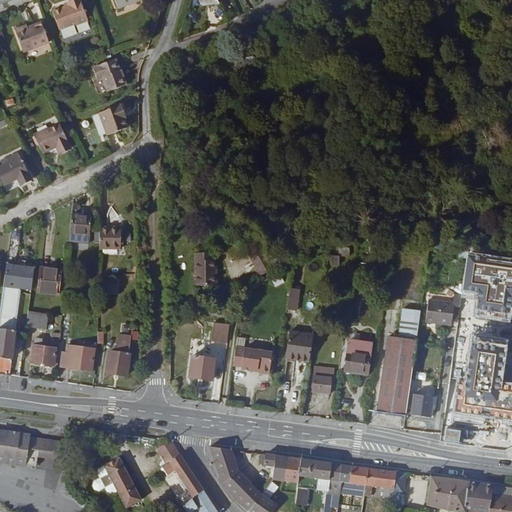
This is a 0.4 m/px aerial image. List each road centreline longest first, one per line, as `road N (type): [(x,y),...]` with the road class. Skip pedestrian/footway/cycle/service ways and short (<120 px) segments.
road 1 (secondary): [(186,419),(511,467)]
road 2 (secondary): [(0,396),(186,419)]
road 3 (residential): [(0,221),(148,148)]
road 4 (residential): [(149,295),(148,148)]
road 5 (residential): [(270,0),(228,29),(162,48)]
